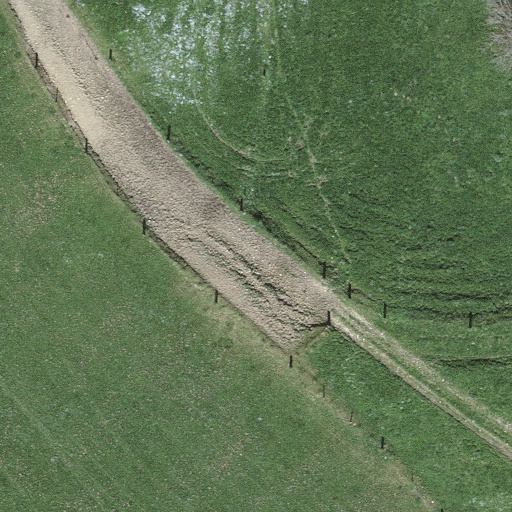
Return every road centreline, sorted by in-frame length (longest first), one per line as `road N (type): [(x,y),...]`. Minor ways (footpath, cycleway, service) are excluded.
road 1 (track): [(57,0),(141,135),(315,288),(398,330),(481,340),(511,335)]
road 2 (track): [(359,310),(511,442)]
